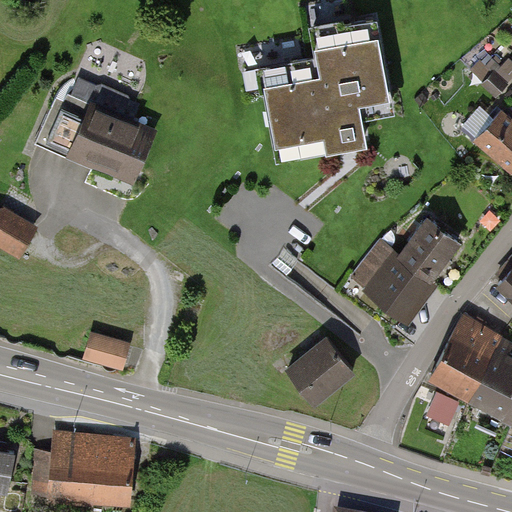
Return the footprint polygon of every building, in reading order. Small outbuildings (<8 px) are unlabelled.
[(310,30),(316,60),(262,70),(280,165),(347,153),(367,149),(362,122),(395,115),(377,17),(310,30)] [(511,77),(511,63),(505,57),(498,65),(486,54),(471,69),(496,94),(511,77)] [(51,99),(31,143),(131,189),(160,127),(136,117),(144,101),(81,72),(66,106),(51,99)] [(511,168),(511,117),(495,106),(468,144),(510,172),(511,168)] [(32,226),(0,207),(0,247),(14,256),(32,226)] [(418,211),(392,248),(376,236),(342,283),(404,326),(432,285),(427,281),(457,238),(418,211)] [(511,256),(488,287),(511,306),(511,256)] [(511,343),(461,316),(426,381),(511,427),(511,343)] [(126,341),(87,330),(79,358),(118,368),(126,341)] [(356,377),(327,341),(287,373),(316,409),(356,377)] [(131,438),(51,429),(49,449),(34,447),(30,493),(124,502),(131,438)]
